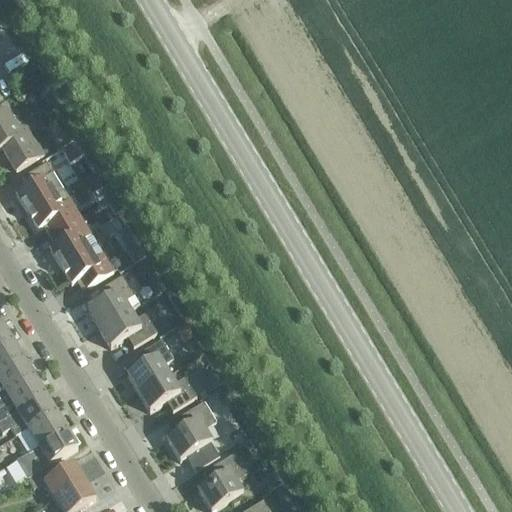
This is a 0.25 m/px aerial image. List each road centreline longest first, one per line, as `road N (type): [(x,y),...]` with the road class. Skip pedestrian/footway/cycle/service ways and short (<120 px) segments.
road 1 (secondary): [(456,511),(149,0)]
road 2 (residential): [(156,511),(13,275)]
